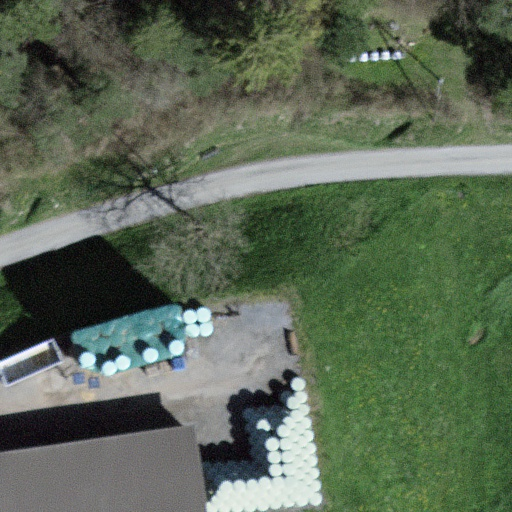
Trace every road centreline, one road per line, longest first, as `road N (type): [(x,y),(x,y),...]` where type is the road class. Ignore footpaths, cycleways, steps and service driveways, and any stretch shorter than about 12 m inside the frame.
road 1 (unclassified): [(511,160),(297,171),(170,197),(0,247)]
road 2 (track): [(213,367),(90,402),(0,416)]
